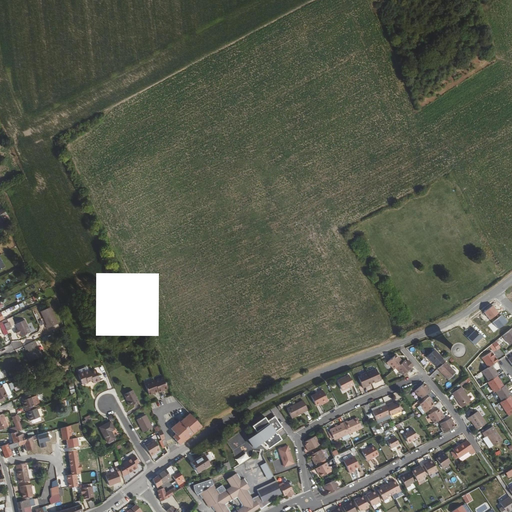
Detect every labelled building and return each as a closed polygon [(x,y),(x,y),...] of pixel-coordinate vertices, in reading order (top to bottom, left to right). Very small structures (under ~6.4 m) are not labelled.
[(59,323),(52,307),(42,311),(48,324),(46,325),(48,328),(59,323)] [(21,340),(31,336),(25,323),(15,327),(21,340)] [(4,324),(0,325),(4,336),(8,334),(7,330),(4,324)] [(511,342),(511,329),(511,328),(502,336),(509,345),(511,342)] [(42,356),(35,341),(24,346),(26,350),(27,350),(29,353),(32,361),(42,356)] [(446,362),(451,357),(448,354),(444,358),(435,350),(427,358),(435,366),(437,365),(440,367),(446,362)] [(491,365),(497,361),(491,352),(482,358),(488,368),(491,365)] [(390,364),(394,369),(396,368),(403,362),(401,359),(400,359),(396,355),(387,362),(389,365),(390,364)] [(407,362),(405,360),(403,362),(396,368),(398,370),(399,369),(403,375),(414,366),(411,363),(409,365),(407,362)] [(456,373),(446,362),(440,367),(438,369),(449,380),(456,373)] [(482,372),(488,382),(496,376),(497,376),(491,365),(488,368),(482,372)] [(373,369),(367,372),(372,383),(375,382),(378,381),(378,382),(382,380),(377,369),(374,371),(373,369)] [(89,370),(78,375),(82,384),(92,380),(93,384),(100,380),(95,370),(89,372),(89,370)] [(372,383),(367,372),(362,374),(362,375),(359,377),(364,388),(367,387),(366,385),(369,384),(372,383)] [(338,380),(342,389),(346,387),(347,388),(354,385),(349,375),(338,380)] [(487,382),(494,392),(495,391),(503,386),(496,376),(488,382),(487,382)] [(163,378),(153,381),(157,392),(157,393),(163,391),(162,390),(167,388),(163,378)] [(157,392),(153,381),(153,380),(144,384),(148,395),(152,393),(152,394),(157,392)] [(6,383),(2,384),(7,395),(11,393),(6,383)] [(422,398),(431,390),(429,387),(428,388),(426,386),(424,384),(415,391),(419,396),(420,395),(422,398)] [(502,402),(510,396),(511,396),(504,385),(503,386),(495,391),(502,402)] [(471,401),(462,387),(453,393),(462,407),(471,401)] [(320,403),(327,400),(322,390),(311,396),(316,406),(320,403)] [(139,402),(133,391),(124,395),(130,406),(139,402)] [(33,407),(35,406),(41,404),(38,396),(32,398),(30,399),(30,397),(24,399),(25,401),(23,402),(26,412),(27,412),(34,410),(33,407)] [(502,402),(500,403),(506,412),(511,408),(511,400),(510,396),(502,402)] [(425,413),(434,405),(431,401),(431,400),(429,397),(420,404),(424,409),(423,410),(425,413)] [(291,418),(308,410),(303,400),(286,408),(291,418)] [(390,404),(386,406),(390,415),(391,416),(401,411),(398,402),(394,404),(391,405),(390,404)] [(386,406),(386,405),(372,412),(376,421),(382,418),(390,415),(386,406)] [(41,418),(38,409),(34,410),(27,412),(31,421),(34,420),(38,419),(41,418)] [(434,423),(445,417),(443,414),(442,414),(439,409),(438,410),(430,414),(429,415),(430,418),(432,417),(434,423)] [(478,411),(474,414),(468,418),(470,422),(471,421),(477,430),(483,426),(485,424),(487,424),(478,411)] [(185,440),(202,426),(190,414),(181,422),(180,421),(171,428),(176,434),(173,436),(179,444),(185,440)] [(14,423),(19,422),(21,421),(19,415),(12,417),(14,423)] [(152,428),(146,416),(137,420),(143,432),(152,428)] [(258,434),(249,440),(254,449),(261,445),(267,450),(283,440),(277,431),(283,427),(275,417),(269,421),(267,417),(253,426),(258,434)] [(347,421),(344,423),(349,434),(362,428),(357,418),(348,422),(347,421)] [(444,433),(454,428),(453,425),(451,422),(453,421),(451,418),(440,424),(442,427),(441,428),(444,433)] [(114,429),(110,422),(100,428),(107,443),(115,439),(111,431),(114,429)] [(349,434),(344,423),(340,424),(340,425),(330,430),(330,431),(333,438),(334,440),(342,437),(349,434)] [(483,433),(486,437),(488,436),(494,445),(502,440),(493,427),(483,433)] [(413,429),(403,434),(408,442),(417,437),(413,429)] [(9,445),(10,449),(19,446),(19,445),(18,442),(25,439),(23,433),(18,435),(17,432),(11,433),(14,443),(9,445)] [(18,442),(19,445),(24,444),(27,451),(30,450),(30,452),(32,456),(37,454),(33,441),(40,438),(39,435),(26,439),(25,439),(18,442)] [(304,442),(306,444),(308,447),(306,448),(308,451),(319,445),(317,442),(318,441),(315,436),(304,442)] [(391,449),(396,446),(399,444),(395,436),(387,440),(391,449)] [(488,436),(486,437),(484,439),(490,448),(494,445),(488,436)] [(145,446),(151,456),(155,454),(154,453),(160,450),(155,440),(145,446)] [(471,455),(475,452),(468,440),(464,443),(463,443),(453,450),(453,451),(458,457),(458,458),(459,458),(469,451),(471,455)] [(292,460),(283,443),(274,448),(283,464),(292,460)] [(1,447),(7,462),(11,459),(10,457),(12,455),(10,449),(9,445),(9,444),(1,447)] [(379,454),(374,445),(362,452),(367,460),(379,454)] [(322,449),(311,455),(314,461),(313,461),(315,464),(325,459),(322,453),(323,452),(322,449)] [(461,461),(471,455),(469,451),(459,458),(461,461)] [(448,464),(450,462),(444,452),(440,454),(441,455),(439,457),(436,459),(443,469),(448,465),(448,464)] [(123,475),(123,476),(138,467),(135,463),(138,461),(134,455),(131,457),(132,459),(120,467),(123,475)] [(210,464),(204,455),(192,463),(197,472),(210,464)] [(358,466),(354,457),(344,461),(349,473),(358,469),(357,467),(358,466)] [(432,474),(438,471),(432,460),(429,462),(426,463),(426,462),(422,464),(428,474),(432,473),(432,474)] [(267,480),(273,478),(268,462),(261,465),(267,480)] [(17,471),(19,483),(29,481),(27,469),(25,463),(21,464),(16,464),(17,471)] [(326,463),(315,469),(317,472),(318,471),(321,477),(331,471),(330,468),(329,469),(326,463)] [(120,467),(119,465),(115,466),(117,471),(106,476),(109,486),(120,481),(119,477),(123,475),(120,467)] [(423,478),(426,476),(420,465),(417,467),(418,468),(415,470),(412,471),(418,482),(423,479),(423,478)] [(174,473),(170,466),(157,476),(162,484),(168,479),(174,473)] [(409,485),(414,482),(408,471),(405,474),(401,477),(406,488),(409,486),(409,485)] [(186,481),(180,472),(173,477),(180,489),(183,487),(181,484),(186,481)] [(244,482),(243,482),(238,475),(233,477),(227,481),(230,486),(220,493),(215,484),(213,485),(201,492),(204,497),(207,502),(208,502),(211,506),(212,505),(213,505),(216,509),(217,511),(252,511),(259,508),(260,507),(259,504),(265,501),(266,504),(273,498),(272,497),(275,496),(282,493),(278,485),(276,481),(257,490),(260,496),(253,499),(252,496),(249,492),(250,491),(250,489),(248,486),(245,481),(244,482)] [(162,484),(157,476),(152,479),(156,488),(162,484)] [(198,495),(200,493),(201,492),(213,485),(212,479),(195,486),(195,491),(198,495)] [(327,491),(328,494),(339,489),(337,483),(336,484),(334,480),(323,485),(325,489),(326,488),(327,491)] [(386,484),(391,495),(397,491),(398,493),(401,491),(395,481),(390,483),(389,483),(386,484)] [(281,484),(278,485),(282,493),(284,496),(286,495),(289,493),(291,496),(294,494),(288,482),(282,484),(281,484)] [(21,490),(22,493),(23,498),(33,496),(30,484),(19,486),(20,490),(21,490)] [(386,498),(391,495),(386,484),(383,486),(383,487),(378,490),(383,500),(386,499),(386,498)] [(63,496),(63,489),(59,489),(59,487),(50,487),(51,503),(60,502),(60,496),(63,496)] [(83,493),(83,495),(83,499),(94,497),(92,487),(80,488),(81,494),(83,493)] [(164,488),(157,491),(159,496),(161,502),(173,494),(170,490),(165,493),(164,488)] [(375,505),(381,502),(375,491),(372,493),(370,495),(369,493),(366,495),(371,506),(375,504),(375,505)] [(363,510),(369,507),(363,497),(361,498),(358,500),(357,498),(354,500),(359,511),(362,509),(363,510)] [(506,511),(511,508),(511,500),(510,497),(500,503),(503,507),(499,509),(500,511),(506,511)] [(17,502),(19,511),(36,511),(35,511),(30,511),(29,511),(29,509),(28,507),(30,507),(28,500),(17,502)] [(168,502),(162,505),(162,506),(167,510),(171,506),(168,502)] [(356,511),(351,502),(348,504),(346,505),(345,504),(342,506),(344,511),(356,511)]
